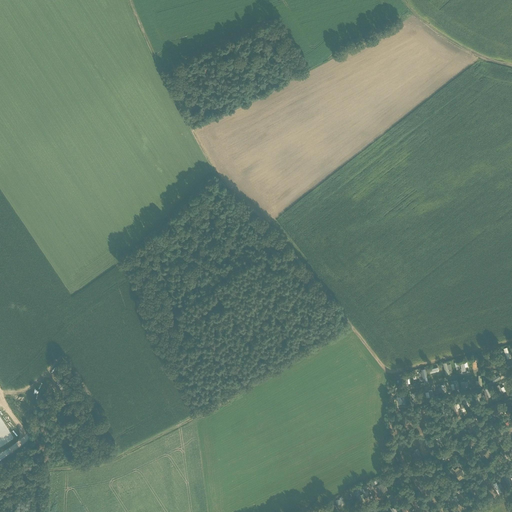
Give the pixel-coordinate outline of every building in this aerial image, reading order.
[(422,372),(420,373),(421,379),(423,378),(424,382),(428,381),(425,369),(422,370),(422,372)] [(499,405),(491,409),(495,417),(503,413),(499,405)] [(491,435),(495,439),(500,434),(496,430),(491,435)] [(436,438),(440,444),(445,441),(442,435),(436,438)] [(467,441),(471,446),(476,442),(473,437),(467,441)] [(482,459),(484,457),(491,450),(485,445),(479,452),(481,453),(479,455),(482,459)] [(454,447),(442,455),(445,459),(457,451),(454,447)] [(421,468),(425,472),(430,467),(425,463),(421,468)] [(454,474),(457,478),(460,475),(461,476),(464,474),(460,469),(454,474)] [(397,476),(392,480),(395,484),(401,480),(402,481),(405,479),(399,471),(396,473),(397,476)] [(383,482),(376,486),(381,494),(387,490),(383,482)] [(480,491),(476,485),(470,488),(474,495),(480,491)] [(358,490),(354,492),(360,503),(363,501),(360,495),(358,490)] [(448,499),(452,503),(454,505),(459,500),(453,494),(448,499)] [(339,499),(335,501),(337,505),(341,503),(344,502),(342,497),(339,498),(339,499)] [(413,498),(410,500),(416,510),(420,508),(418,506),(418,505),(415,500),(415,501),(413,498)]
